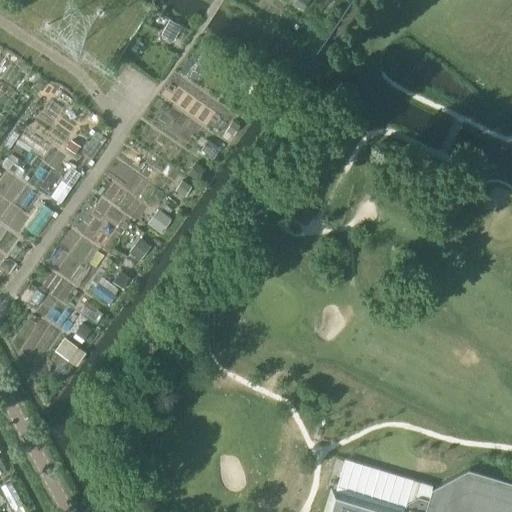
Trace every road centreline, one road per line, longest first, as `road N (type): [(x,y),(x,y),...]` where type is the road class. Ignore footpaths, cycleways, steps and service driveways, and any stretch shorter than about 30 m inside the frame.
road 1 (trunk): [(111,0),(511,413)]
road 2 (trunk): [(511,289),(222,0)]
road 3 (residential): [(67,511),(0,384)]
